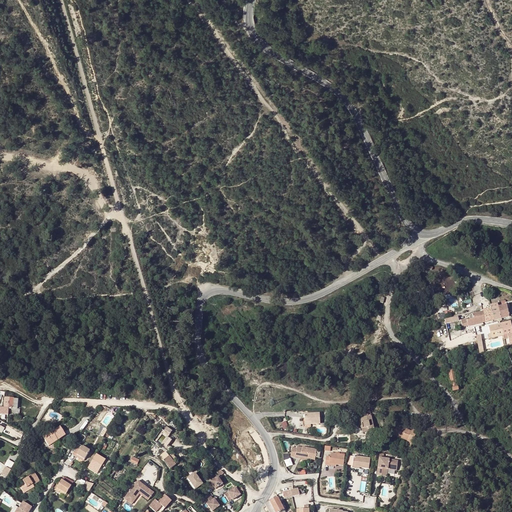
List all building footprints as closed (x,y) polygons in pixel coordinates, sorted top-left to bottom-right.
[(470,320),(467,321),(468,324),(468,327),(485,323),(498,319),(501,318),(509,317),(507,308),(506,305),(502,306),(498,307),(491,309),(482,311),(482,312),(473,315),(473,316),(470,317),(470,320)] [(508,335),(511,333),(511,330),(510,322),(489,327),(492,338),(508,335)] [(13,398),(9,398),(8,407),(12,408),(12,412),(19,413),(20,409),(17,408),(17,399),(13,399),(13,398)] [(358,410),(362,428),(368,427),(369,432),(370,437),(376,435),(370,410),(365,411),(365,409),(358,410)] [(304,414),(305,425),(320,424),(319,413),(304,414)] [(394,435),(408,441),(412,431),(407,429),(404,428),(397,425),(394,435)] [(169,436),(173,430),(168,426),(163,432),(169,436)] [(59,427),(51,432),(49,433),(48,432),(41,437),(48,446),(64,435),(59,427)] [(413,429),(412,431),(408,441),(413,443),(418,431),(413,429)] [(166,447),(172,441),(167,436),(161,442),(166,447)] [(89,451),(81,446),(79,450),(76,448),(72,455),(75,457),(76,455),(84,460),(89,451)] [(306,458),(315,459),(316,450),(297,446),(297,448),(292,447),(290,456),(295,457),(295,458),(299,459),(300,456),(306,458)] [(172,453),(169,456),(176,465),(179,463),(172,453)] [(327,456),(325,465),(329,465),(329,463),(336,464),(344,466),(345,455),(344,455),(331,453),(330,456),(327,456)] [(96,454),(87,468),(96,474),(105,460),(96,454)] [(176,465),(169,456),(163,461),(170,470),(176,465)] [(354,456),(353,466),(359,467),(369,469),(370,459),(354,456)] [(380,457),(377,475),(384,476),(385,468),(388,469),(388,467),(397,469),(398,460),(380,457)] [(6,468),(2,475),(6,478),(10,470),(6,468)] [(20,486),(24,493),(34,487),(33,485),(40,481),(34,473),(22,480),(24,483),(20,486)] [(190,477),(197,488),(204,484),(201,479),(203,478),(201,474),(199,475),(197,473),(190,477)] [(195,490),(197,488),(190,477),(188,478),(195,490)] [(220,478),(209,484),(213,491),(216,489),(216,490),(224,486),(220,478)] [(55,490),(59,493),(60,491),(66,494),(71,486),(61,480),(55,490)] [(138,481),(127,496),(134,501),(140,494),(148,501),(154,493),(138,481)] [(90,492),(95,484),(88,482),(84,488),(90,492)] [(292,497),(299,495),(298,490),(298,488),(293,490),(291,490),(292,497)] [(237,489),(225,496),(229,503),(233,501),(234,502),(242,497),(241,495),(245,493),(243,490),(239,492),(237,489)] [(292,497),(291,490),(283,493),(284,499),(292,497)] [(155,499),(149,506),(155,511),(161,505),(165,508),(171,501),(165,495),(158,502),(155,499)] [(134,501),(127,496),(124,499),(132,504),(134,501)] [(212,497),(205,501),(212,511),(220,507),(215,500),(214,500),(212,497)] [(270,502),(275,511),(280,511),(284,510),(279,501),(277,497),(270,502)] [(27,511),(31,507),(23,501),(18,508),(17,507),(14,511),(27,511)] [(269,511),(275,511),(270,502),(265,504),(269,511)]
